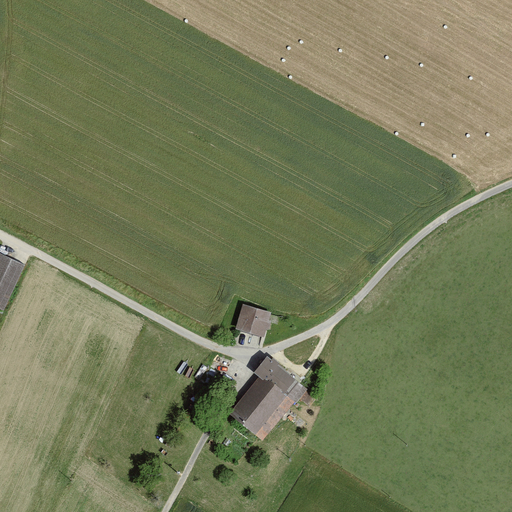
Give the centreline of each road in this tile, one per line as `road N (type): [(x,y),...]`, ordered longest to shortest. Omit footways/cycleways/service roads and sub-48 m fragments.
road 1 (track): [(250,359),(329,324),(445,215),(511,179)]
road 2 (track): [(250,359),(180,333),(0,237)]
road 3 (track): [(163,511),(233,374),(250,359)]
